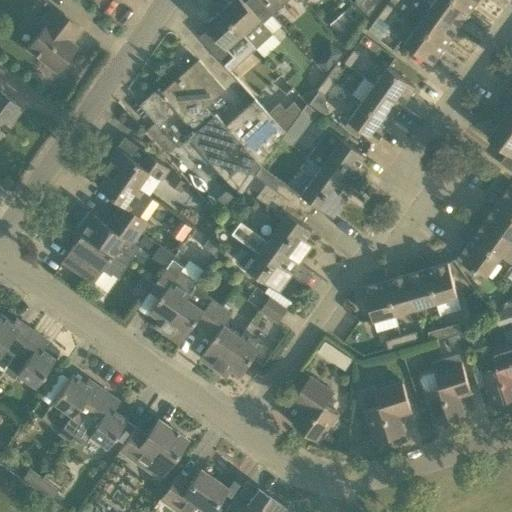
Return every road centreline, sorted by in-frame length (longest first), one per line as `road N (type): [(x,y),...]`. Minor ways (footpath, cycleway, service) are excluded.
road 1 (residential): [(237,425),(402,201),(443,111),(511,22)]
road 2 (residential): [(0,237),(168,0)]
road 3 (residential): [(237,425),(0,262)]
road 4 (residential): [(336,478),(364,478),(511,433)]
